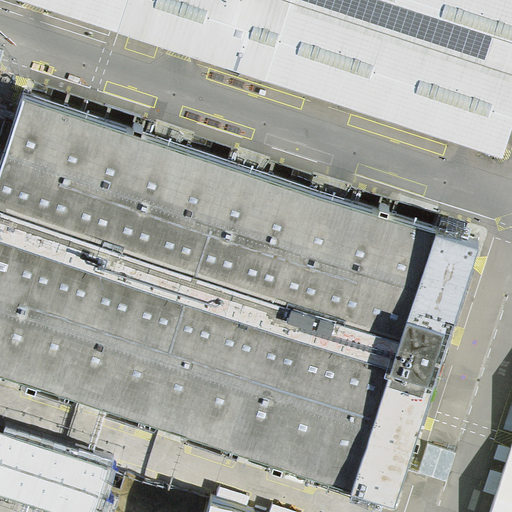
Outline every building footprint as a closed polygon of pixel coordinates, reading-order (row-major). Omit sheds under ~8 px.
[(511,127),(511,0),(30,0),(503,154),(511,127)] [(480,238),(23,90),(0,160),(0,369),(395,498),(480,238)] [(90,511),(108,459),(0,423),(0,486),(77,511),(90,511)] [(511,511),(511,445),(490,511),(511,511)] [(204,511),(210,495),(117,465),(101,511),(204,511)] [(271,511),(211,492),(210,495),(204,511),(271,511)]
